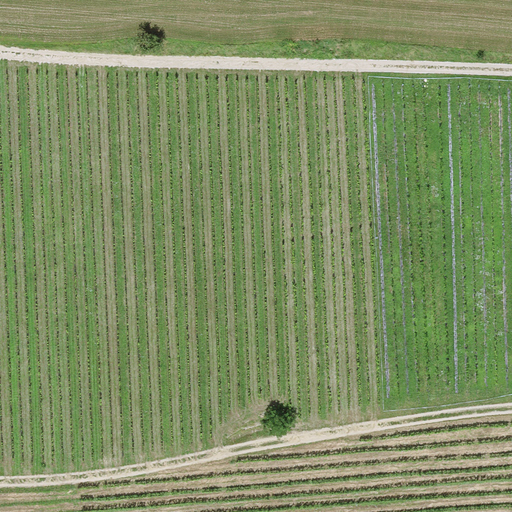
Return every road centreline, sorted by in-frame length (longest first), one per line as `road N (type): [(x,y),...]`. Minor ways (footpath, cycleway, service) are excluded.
road 1 (track): [(0,483),(74,481),(270,443),(511,411)]
road 2 (track): [(511,73),(0,55)]
